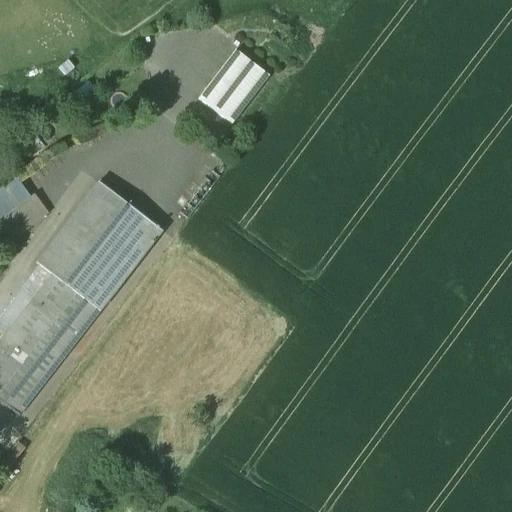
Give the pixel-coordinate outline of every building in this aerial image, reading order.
[(24,7),(0,24),(0,43),(0,44),(33,21),(24,7)] [(234,51),(197,100),(230,125),(267,77),(234,51)] [(15,178),(0,189),(0,219),(29,197),(15,178)] [(97,183),(36,263),(38,265),(51,275),(99,311),(160,231),(97,183)] [(38,265),(0,314),(0,334),(4,337),(51,275),(38,265)] [(4,337),(0,342),(0,402),(18,416),(99,311),(51,275),(4,337)]
